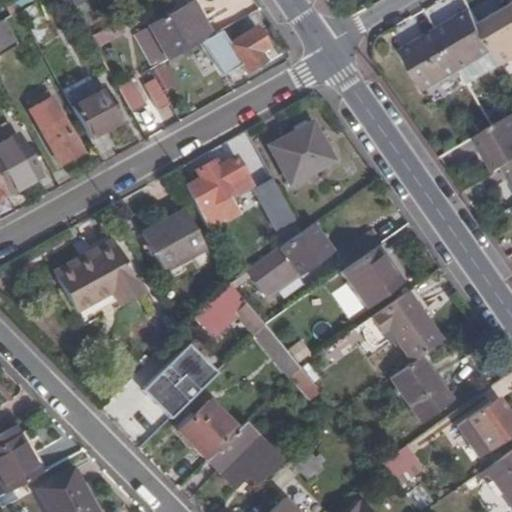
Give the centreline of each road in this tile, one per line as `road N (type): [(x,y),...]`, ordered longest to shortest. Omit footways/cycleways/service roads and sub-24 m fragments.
road 1 (residential): [(0,244),(328,61)]
road 2 (residential): [(511,319),(328,61)]
road 3 (residential): [(0,333),(170,511)]
